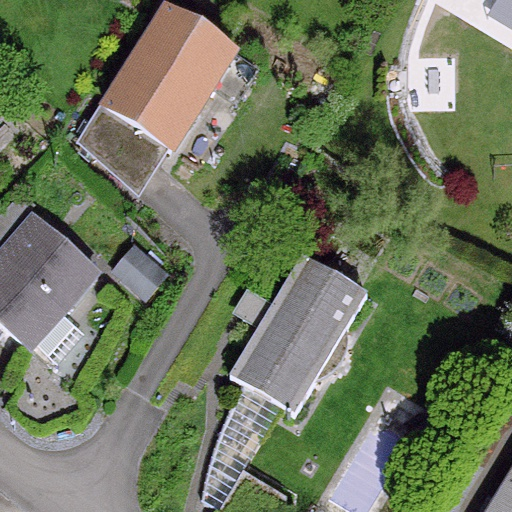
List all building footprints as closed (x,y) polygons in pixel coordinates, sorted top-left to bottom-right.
[(228,59),(164,18),(103,115),(166,156),(228,59)] [(91,279),(31,225),(0,258),(0,332),(1,334),(20,350),(25,354),(91,279)] [(239,324),(256,334),(226,383),(291,422),(363,301),(299,263),(269,312),(253,302),(239,324)] [(281,511),(282,502),(239,477),(218,511),(281,511)] [(511,511),(511,488),(508,486),(492,511),(511,511)]
